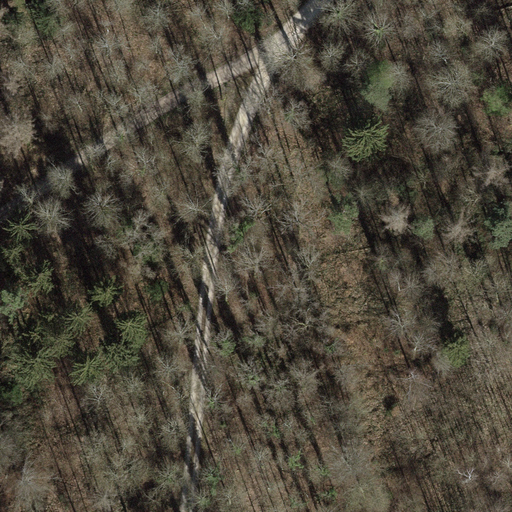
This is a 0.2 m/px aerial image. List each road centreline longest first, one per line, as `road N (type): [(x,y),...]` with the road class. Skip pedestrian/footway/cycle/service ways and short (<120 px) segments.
road 1 (unclassified): [(185,511),(219,206),(272,45),(322,0)]
road 2 (track): [(0,211),(272,45)]
